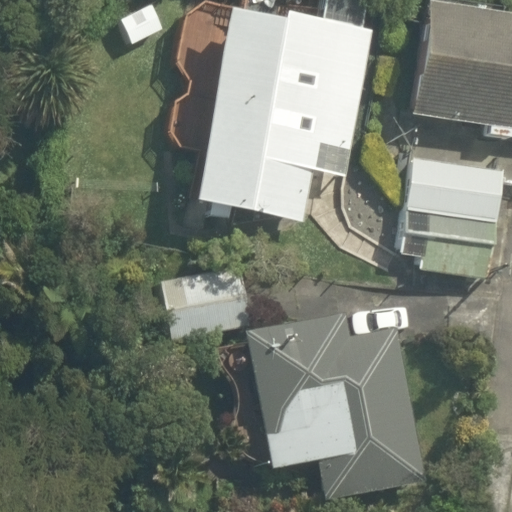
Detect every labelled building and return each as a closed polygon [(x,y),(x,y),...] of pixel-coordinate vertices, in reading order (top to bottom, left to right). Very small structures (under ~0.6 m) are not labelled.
[(282,28),(226,19),(192,210),(301,229),(310,177),(344,183),(371,37),(361,35),(366,9),(325,0),(320,27),(284,20),(282,28)] [(511,20),(426,8),(408,122),(487,132),(486,141),(509,144),(510,136),(511,135),(511,20)] [(501,176),(410,163),(397,262),(421,264),(418,277),(484,285),(501,176)] [(171,346),(250,331),(241,285),(162,300),(171,346)] [(424,485),(393,334),(346,343),(341,319),(241,340),(267,477),(314,468),(322,507),(424,485)]
